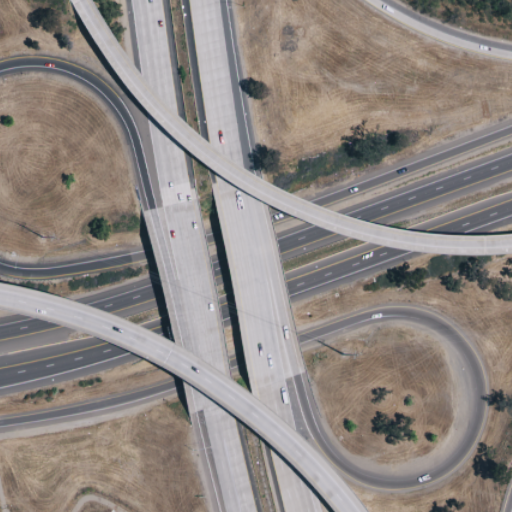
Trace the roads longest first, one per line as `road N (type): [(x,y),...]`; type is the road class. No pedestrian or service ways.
road 1 (motorway): [(511,130),(203,241),(40,276),(0,271),(35,63),(71,72),(120,112),(153,212)]
road 2 (motorway): [(0,422),(154,391),(351,321),(406,313),(433,321),(469,353),(482,407),(460,458),(407,485),(358,478),(335,461),(315,435),(297,377)]
road 3 (motorway): [(511,163),(144,295),(0,332)]
road 4 (motorway): [(0,375),(156,335),(511,207)]
road 5 (motorway): [(81,0),(160,116),(204,157),(274,201),(371,237),(440,247),(511,245)]
road 6 (motorway): [(344,511),(258,421),(209,387),(100,330),(0,302)]
road 7 (motorway): [(147,0),(183,212)]
road 8 (motorway): [(183,212),(216,408)]
road 9 (motorway): [(229,182),(204,0)]
road 10 (motorway): [(297,377),(272,278),(240,233)]
road 11 (motorway): [(271,386),(240,233)]
road 12 (motorway): [(511,57),(430,35),(368,0)]
road 13 (motorway): [(153,212),(169,282),(204,333)]
road 14 (motorway): [(300,511),(271,386)]
